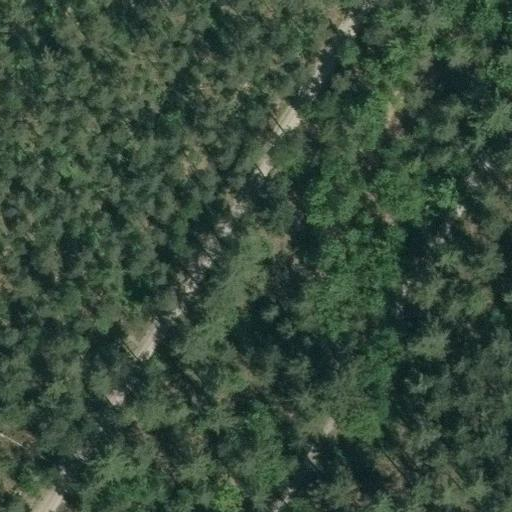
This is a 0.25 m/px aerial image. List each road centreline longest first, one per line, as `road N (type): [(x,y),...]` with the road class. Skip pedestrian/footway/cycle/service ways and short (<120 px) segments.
road 1 (track): [(28,511),(349,0)]
road 2 (track): [(264,511),(511,117)]
